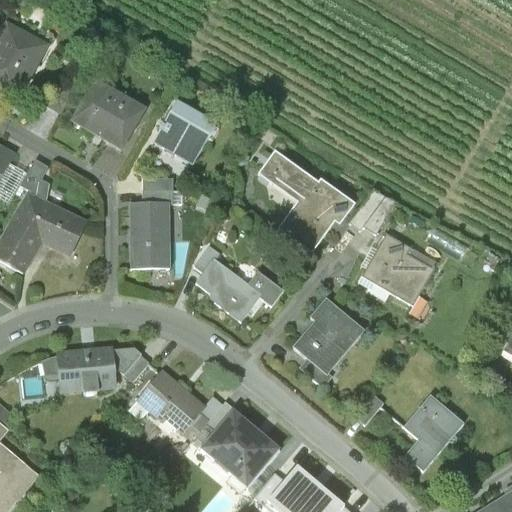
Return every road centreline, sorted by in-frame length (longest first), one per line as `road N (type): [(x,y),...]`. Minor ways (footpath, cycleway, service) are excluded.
road 1 (residential): [(402,511),(204,338),(166,319),(111,309)]
road 2 (residential): [(111,309),(108,194),(0,124)]
